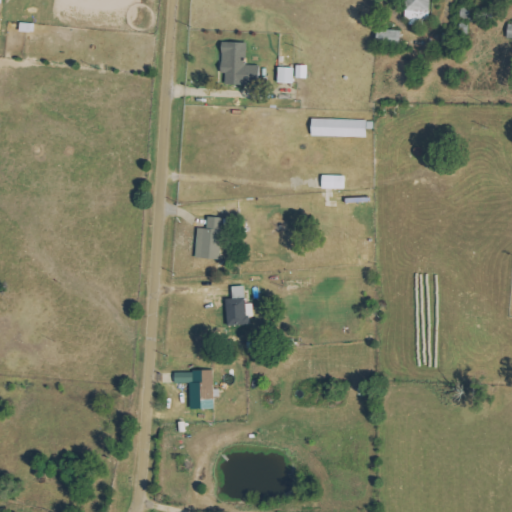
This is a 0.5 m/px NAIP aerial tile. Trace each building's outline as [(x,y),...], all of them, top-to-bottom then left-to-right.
[(408,0),(408,10),(432,11),(432,0),(408,0)] [(251,45),(225,44),(224,75),(228,75),(228,85),(250,86),(251,45)] [(296,84),(296,68),(281,68),(280,83),(296,84)] [(370,120),(315,119),(315,137),(370,138),(370,120)] [(326,190),(348,190),(348,176),(326,176),(326,190)] [(225,218),(211,218),(211,229),(200,229),(199,259),(224,259),(225,218)] [(235,303),(230,304),(231,326),(250,325),(249,314),(247,287),(235,287),(235,303)] [(217,409),(216,372),(178,372),(178,384),(193,384),(193,410),(217,409)]
